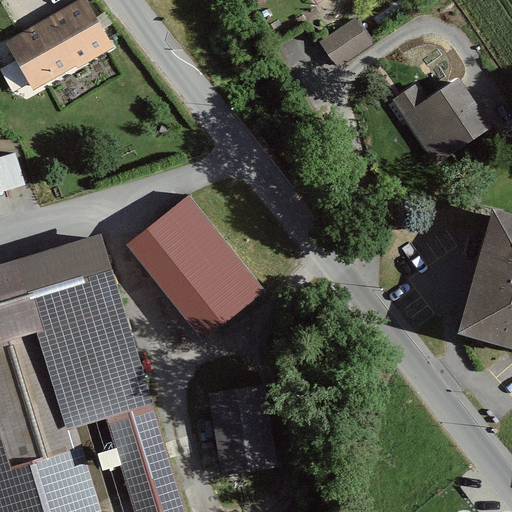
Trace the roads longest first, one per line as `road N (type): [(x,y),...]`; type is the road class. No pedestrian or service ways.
road 1 (tertiary): [(511,486),(128,0)]
road 2 (unknown): [(338,97),(371,200),(370,306)]
